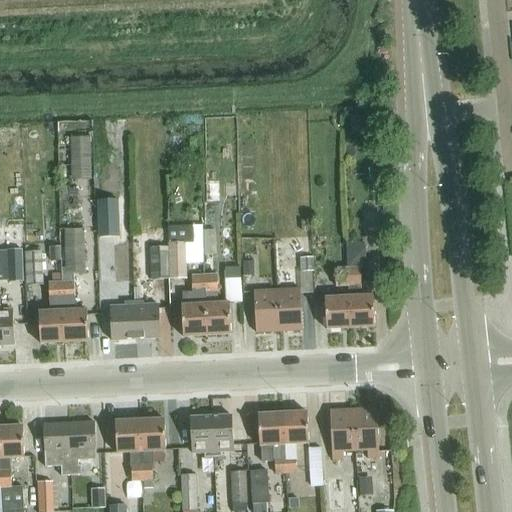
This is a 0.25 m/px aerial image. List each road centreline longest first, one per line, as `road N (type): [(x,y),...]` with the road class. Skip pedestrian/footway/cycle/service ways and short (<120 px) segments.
road 1 (unclassified): [(0,389),(426,367)]
road 2 (tertiary): [(475,363),(449,185),(426,112)]
road 3 (tertiary): [(426,112),(415,190),(426,367)]
road 4 (residential): [(495,0),(505,109),(426,112)]
road 5 (tertiary): [(491,511),(475,363)]
road 6 (tertiary): [(426,367),(444,511)]
